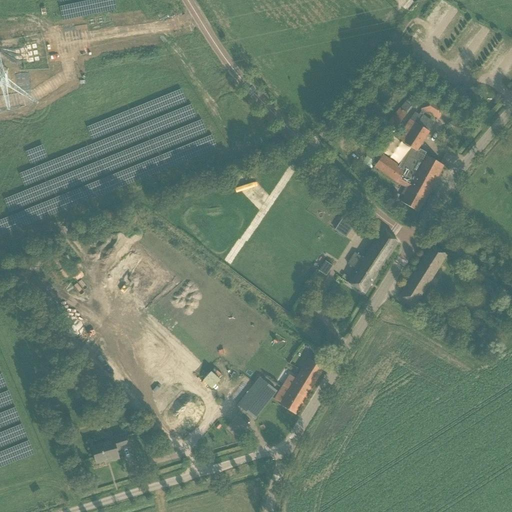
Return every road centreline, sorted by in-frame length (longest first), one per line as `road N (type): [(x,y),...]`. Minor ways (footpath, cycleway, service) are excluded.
road 1 (unclassified): [(412,239),(245,84),(186,0)]
road 2 (unclassified): [(284,456),(412,239)]
road 3 (unclassified): [(72,511),(265,453),(284,456)]
road 4 (unclassified): [(412,239),(511,113)]
